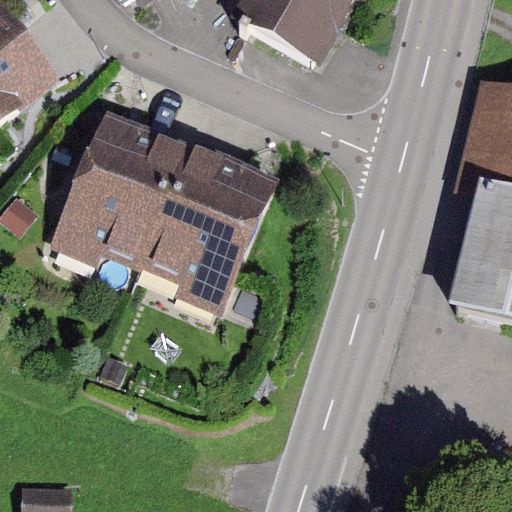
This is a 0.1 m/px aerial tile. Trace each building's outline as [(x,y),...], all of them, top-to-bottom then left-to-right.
[(190,0),(136,0),(150,23),(190,0)] [(371,0),(253,0),(233,35),(322,86),(371,0)] [(0,152),(63,108),(0,19),(0,152)] [(511,104),(483,98),(455,210),(479,216),(449,335),(511,349),(511,104)] [(226,332),(284,200),(195,161),(192,167),(112,132),(56,257),(98,275),(101,267),(140,284),(142,281),(182,299),(177,310),(226,332)]
